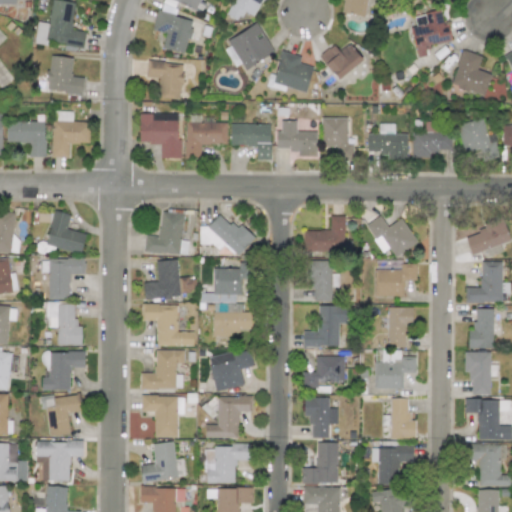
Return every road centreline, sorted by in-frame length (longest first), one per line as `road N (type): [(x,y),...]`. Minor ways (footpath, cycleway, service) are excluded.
road 1 (residential): [(511,189),(119,185)]
road 2 (residential): [(117,511),(119,185)]
road 3 (residential): [(278,511),(280,187)]
road 4 (residential): [(440,511),(442,188)]
road 5 (tertiary): [(119,185),(119,57),(130,0)]
